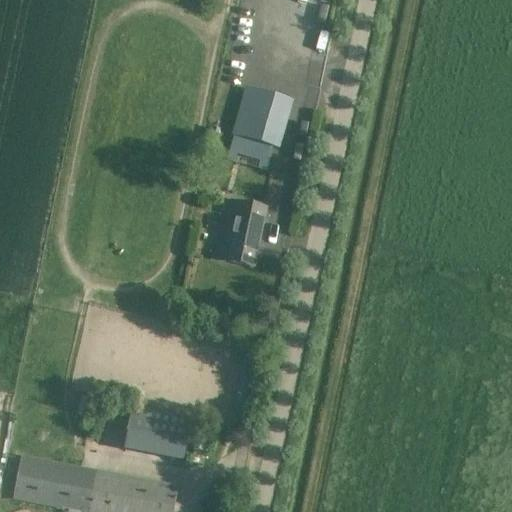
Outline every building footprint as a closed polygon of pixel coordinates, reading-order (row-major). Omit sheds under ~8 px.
[(255,0),(248,34),(265,38),(273,0),(255,0)] [(232,35),(245,37),(247,20),(235,18),(232,35)] [(272,149),(285,100),(246,89),(229,151),(268,162),(272,149)] [(265,210),(232,203),(219,262),(252,269),(265,210)] [(193,419),(133,407),(124,452),(184,464),(193,419)] [(173,511),(178,487),(23,457),(14,497),(82,511),(81,511),(173,511)]
